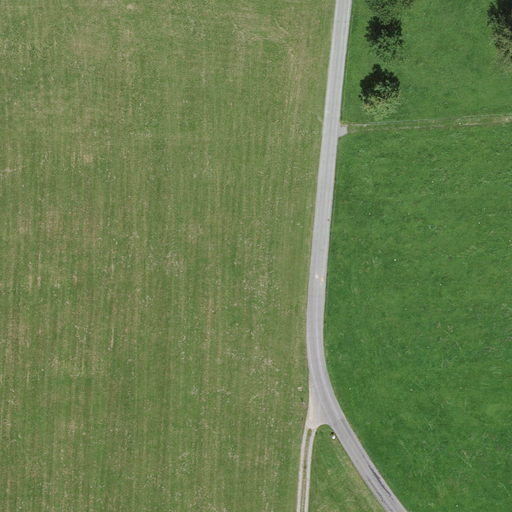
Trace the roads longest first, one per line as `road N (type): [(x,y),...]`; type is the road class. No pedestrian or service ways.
road 1 (unclassified): [(396,511),(324,401),(317,359),(345,0)]
road 2 (track): [(511,120),(332,130)]
